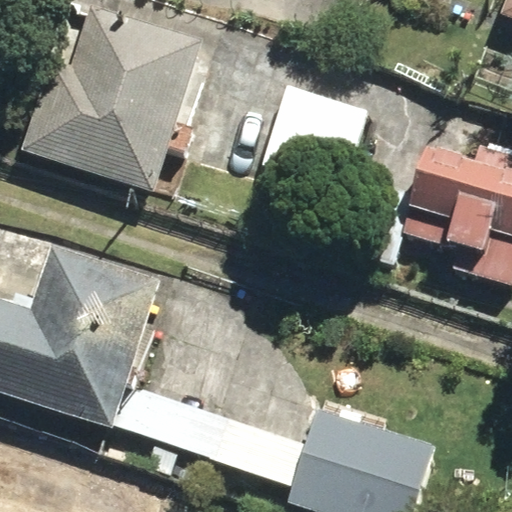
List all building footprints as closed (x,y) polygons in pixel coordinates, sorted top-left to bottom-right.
[(169,197),(214,50),(94,14),(76,73),(59,67),(32,156),(169,197)] [(381,115),(298,89),(273,169),(356,195),(381,115)] [(488,163),(447,151),(427,219),(474,232),(468,253),(511,265),(511,148),(494,144),(488,163)] [(0,301),(0,393),(133,441),(136,434),(150,393),(185,295),(76,256),(53,320),(0,301)] [(150,393),(136,434),(302,494),(298,506),(315,511),(428,511),(451,450),(333,408),(322,438),(249,412),(244,426),(150,393)] [(171,511),(182,482),(0,421),(0,511),(171,511)]
